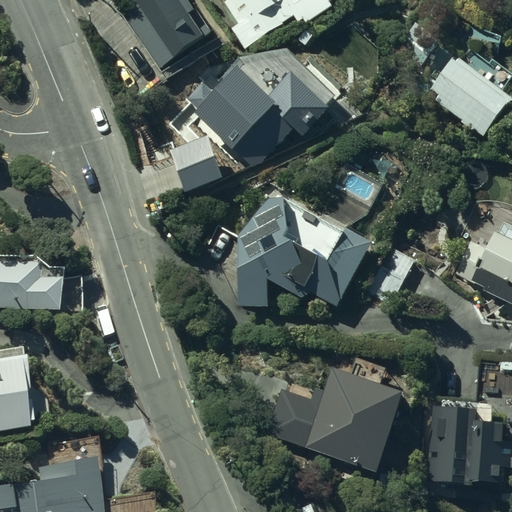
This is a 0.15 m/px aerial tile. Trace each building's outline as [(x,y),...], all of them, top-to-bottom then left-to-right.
[(213,41),(184,0),(126,0),(118,6),(166,74),(213,41)] [(230,0),(226,3),(241,25),(235,29),(248,49),(295,17),(304,29),(332,10),(325,0),(230,0)] [(444,42),(418,23),(397,51),(424,70),(444,42)] [(511,99),(511,97),(454,58),(431,91),(440,98),(434,107),(484,141),(511,99)] [(237,69),(193,116),(253,171),(290,130),(303,141),(330,111),(292,76),(270,99),(237,69)] [(207,139),(170,152),(185,196),(222,183),(207,139)] [(266,306),(265,277),(298,299),(310,294),(337,307),(369,242),(280,198),(264,199),(236,236),(238,307),(266,306)] [(511,226),(503,222),(497,234),(494,232),(486,248),(471,241),(454,273),(483,287),(481,290),(511,305),(511,226)] [(0,308),(51,310),(52,278),(38,278),(39,263),(0,261),(0,308)] [(10,361),(0,362),(0,432),(23,428),(10,361)] [(511,362),(477,361),(476,393),(511,394),(511,362)] [(309,394),(281,384),(264,434),(320,452),(315,467),(342,476),(346,464),(374,473),(401,392),(333,370),(327,388),(313,384),(309,394)] [(479,408),(429,406),(426,484),(500,488),(500,469),(511,469),(511,441),(494,441),(495,423),(479,422),(479,408)] [(0,511),(151,511),(149,493),(102,499),(93,437),(56,443),(59,464),(34,468),(36,484),(0,488),(0,511)]
